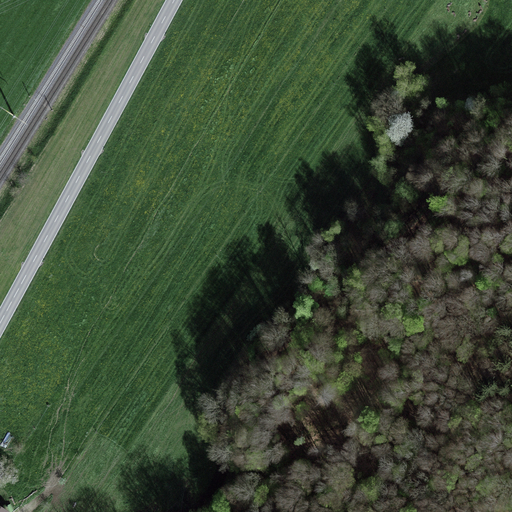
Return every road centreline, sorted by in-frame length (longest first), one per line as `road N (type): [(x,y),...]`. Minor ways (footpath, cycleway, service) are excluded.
road 1 (track): [(194,511),(220,484),(235,401),(260,360),(325,319),(422,220),(471,156),(511,152)]
road 2 (secondary): [(174,0),(0,323)]
